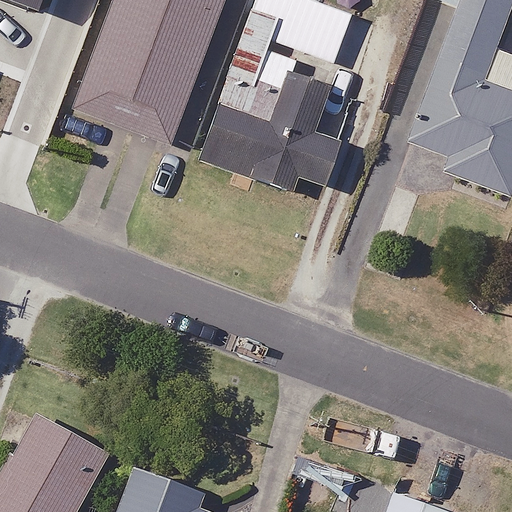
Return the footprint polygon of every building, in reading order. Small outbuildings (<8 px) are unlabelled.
[(0,0),(0,19),(51,38),(64,0),(0,0)] [(221,0),(112,0),(72,109),(169,144),(221,0)] [(385,0),(375,32),(406,42),(420,0),(385,0)] [(511,0),(446,0),(463,6),(417,143),(453,155),(447,173),(511,194),(511,91),(488,83),(511,12),(511,0)] [(312,136),(327,90),(291,78),(297,59),(266,49),(276,17),(249,8),(198,161),(291,191),(295,178),(323,187),(337,144),(312,136)] [(74,511),(107,450),(35,412),(0,477),(0,511),(74,511)] [(223,511),(130,476),(115,511),(223,511)] [(443,511),(392,494),(385,511),(443,511)]
